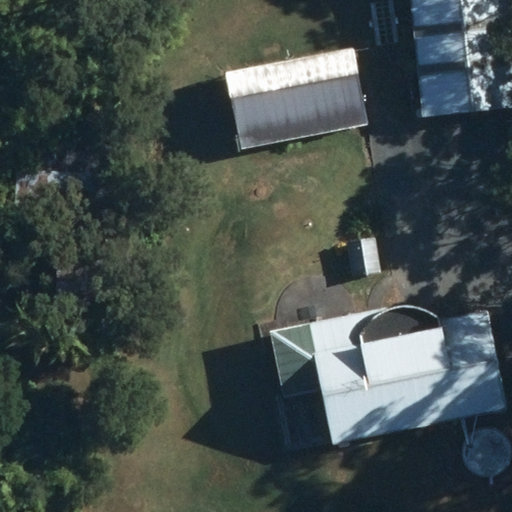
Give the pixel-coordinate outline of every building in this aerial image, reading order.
[(511,29),(509,0),(404,0),(417,125),(511,115),(511,29)] [(219,84),(235,159),(364,130),(347,56),(219,84)] [(124,151),(11,146),(8,212),(121,217),(124,151)] [(379,275),(374,241),(346,245),(352,279),(379,275)] [(310,400),(317,452),(501,415),(485,317),(437,327),(419,315),(402,311),(385,312),(265,336),(277,405),(310,400)]
